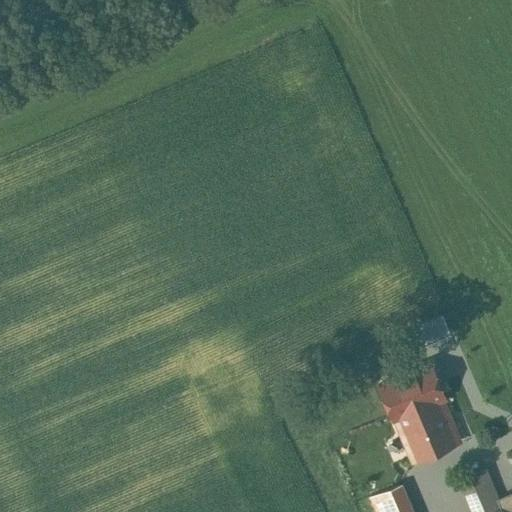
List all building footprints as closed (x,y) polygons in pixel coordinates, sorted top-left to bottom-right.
[(441,313),(414,324),(422,345),(450,334),(441,313)] [(427,363),(379,383),(392,415),(395,414),(438,396),(440,395),(427,363)] [(438,396),(395,414),(413,457),(456,439),(438,396)] [(484,467),(458,478),(472,511),(502,511),(498,499),(484,467)] [(409,511),(398,485),(370,496),(376,511),(409,511)] [(511,511),(511,493),(498,499),(502,511),(511,511)]
